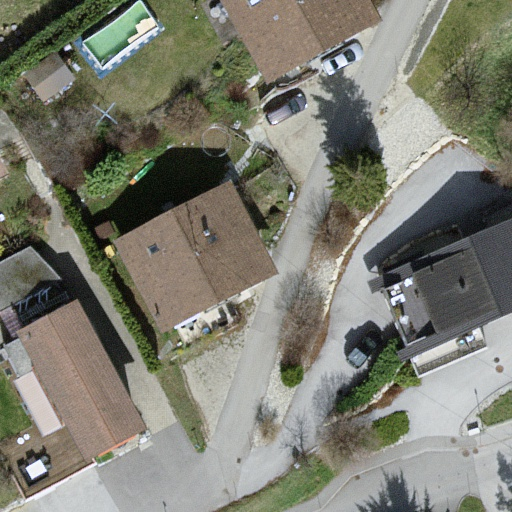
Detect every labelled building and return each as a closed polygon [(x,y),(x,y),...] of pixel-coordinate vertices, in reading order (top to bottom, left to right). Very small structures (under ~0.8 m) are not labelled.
[(383,29),(366,0),(235,0),(227,5),(276,90),(383,29)] [(0,182),(9,178),(0,161),(0,182)] [(287,280),(238,195),(125,259),(174,344),(287,280)] [(511,230),(377,286),(413,371),(511,329),(511,230)] [(0,253),(0,306),(2,310),(62,280),(38,234),(0,253)] [(148,430),(79,304),(11,341),(80,467),(148,430)]
